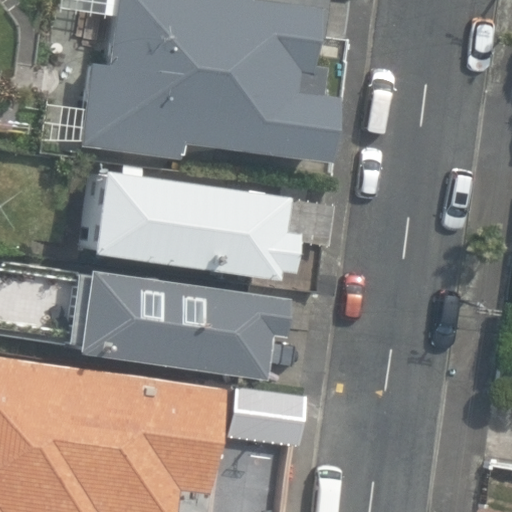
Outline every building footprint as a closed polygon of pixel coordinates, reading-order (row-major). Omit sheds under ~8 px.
[(112,0),(105,61),(87,59),(76,145),(181,158),(183,141),(328,159),(336,94),(292,88),(295,67),(308,68),(316,7),(256,0),(112,0)] [(282,189),(101,167),(91,254),(271,276),(272,267),(285,269),(290,227),(277,225),(282,189)] [(283,295),(88,268),(77,351),(258,375),(264,329),(278,331),(283,295)] [(221,382),(0,353),(0,511),(174,511),(178,482),(208,486),(221,382)] [(236,387),(230,436),(297,445),(304,396),(236,387)]
